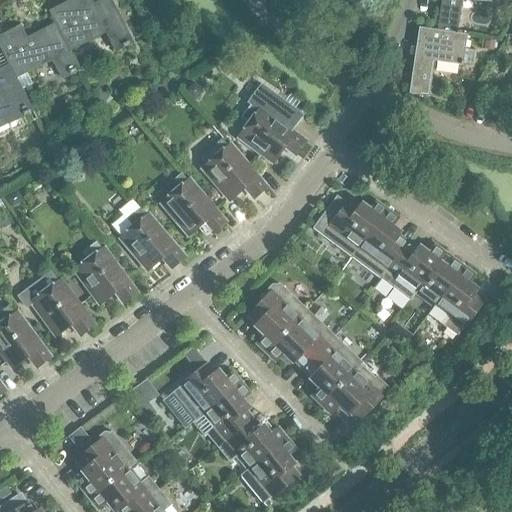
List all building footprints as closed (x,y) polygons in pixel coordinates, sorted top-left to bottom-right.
[(72,0),(48,12),(55,26),(56,25),(70,52),(106,34),(116,53),(133,44),(110,0),(106,0),(94,6),(90,0),(72,0)] [(442,0),(437,32),(457,35),(462,0),(468,0),(491,3),(491,0),(442,0)] [(0,36),(0,49),(9,67),(10,66),(17,79),(52,61),(61,78),(62,81),(80,71),(70,52),(56,25),(55,26),(27,40),(20,26),(0,36)] [(457,35),(437,32),(419,29),(409,95),(428,98),(434,63),(462,67),(467,37),(457,35)] [(486,40),(485,49),(494,51),(495,41),(486,40)] [(0,129),(8,125),(9,126),(34,113),(17,79),(10,66),(9,67),(0,71),(0,129)] [(194,83),(186,90),(193,99),(201,92),(194,83)] [(249,124),(239,137),(273,162),(285,146),(296,155),(304,144),(289,133),(302,116),(261,85),(247,104),(250,106),(241,118),(249,124)] [(101,90),(94,101),(104,108),(111,97),(101,90)] [(92,99),(80,104),(85,114),(97,109),(92,99)] [(107,136),(95,144),(100,154),(113,146),(107,136)] [(203,168),(231,200),(246,187),(255,198),(265,189),(229,146),(227,147),(221,140),(201,158),(207,165),(203,168)] [(45,143),(37,147),(41,156),(50,152),(45,143)] [(162,204),(189,235),(204,222),(213,233),(224,224),(188,182),(182,174),(167,187),(173,194),(162,204)] [(17,191),(5,199),(11,208),(23,201),(17,191)] [(313,229),(352,258),(386,211),(376,204),(370,212),(361,205),(356,211),(347,205),(350,202),(348,201),(346,204),(337,197),(313,229)] [(133,228),(121,239),(148,271),(163,257),(172,268),(183,259),(147,217),(146,218),(139,210),(127,220),(133,228)] [(352,258),(380,279),(405,247),(395,240),(400,234),(391,228),(397,219),(386,211),(352,258)] [(0,213),(0,227),(4,228),(11,224),(11,218),(8,213),(1,212),(0,213)] [(75,270),(99,304),(116,292),(124,304),(136,295),(102,250),(101,251),(95,243),(82,252),(88,260),(75,270)] [(410,301),(415,294),(439,263),(445,255),(434,247),(428,255),(418,248),(414,254),(405,247),(380,279),(410,301)] [(415,294),(434,307),(463,268),(453,261),(447,269),(439,263),(415,294)] [(463,268),(434,307),(442,313),(442,312),(448,317),(442,325),(457,336),(462,329),(463,329),(476,312),(476,313),(484,302),(483,301),(480,304),(472,298),(477,292),(467,285),(474,276),(463,268)] [(17,297),(27,310),(33,305),(39,313),(40,312),(56,335),(72,323),(80,334),(92,326),(82,313),(59,282),(52,272),(17,297)] [(256,343),(266,353),(300,317),(307,311),(279,284),(278,286),(272,286),(268,290),(268,295),(248,316),(249,317),(252,314),(260,321),(255,326),(264,335),(256,343)] [(0,313),(0,349),(13,367),(29,356),(37,367),(49,358),(15,313),(14,314),(9,307),(0,313)] [(298,357),(307,366),(334,336),(321,324),(314,331),(300,317),(266,353),(276,362),(283,354),(293,363),(298,357)] [(406,331),(399,341),(406,346),(413,336),(406,331)] [(321,406),(361,364),(362,363),(334,336),(307,366),(315,374),(309,379),(319,388),(311,396),(321,406)] [(193,348),(183,356),(190,365),(200,357),(193,348)] [(415,359),(410,366),(410,371),(418,377),(426,367),(415,359)] [(202,415),(241,384),(232,373),(224,380),(217,371),(211,376),(204,367),(207,365),(206,364),(179,386),(180,387),(172,393),(195,421),(202,415)] [(361,364),(321,406),(330,415),(338,407),(347,416),(353,410),(360,418),(357,421),(359,422),(383,397),(381,396),(388,389),(376,376),(375,377),(361,364)] [(206,435),(218,449),(249,424),(241,414),(247,409),(240,401),(249,394),(241,384),(202,415),(214,429),(206,435)] [(237,457),(247,470),(286,440),(277,429),(269,436),(262,427),(256,432),(249,424),(218,449),(229,463),(237,457)] [(82,489),(90,499),(128,468),(136,462),(111,432),(109,433),(103,433),(99,436),(98,442),(76,460),(77,461),(80,458),(87,467),(82,471),(90,482),(82,489)] [(286,440),(247,470),(239,476),(262,505),(270,498),(271,499),(298,477),(297,476),(293,479),(286,470),(292,465),(285,457),(294,450),(286,440)] [(115,511),(121,508),(123,511),(134,511),(159,492),(147,477),(140,483),(128,468),(90,499),(98,509),(107,502),(114,511),(115,511)] [(4,488),(0,491),(0,500),(8,495),(4,488)] [(162,511),(163,511),(170,506),(159,492),(134,511),(162,511)] [(0,511),(39,511),(36,511),(29,511),(26,506),(29,503),(29,502),(25,505),(19,494),(0,506),(0,511)]
